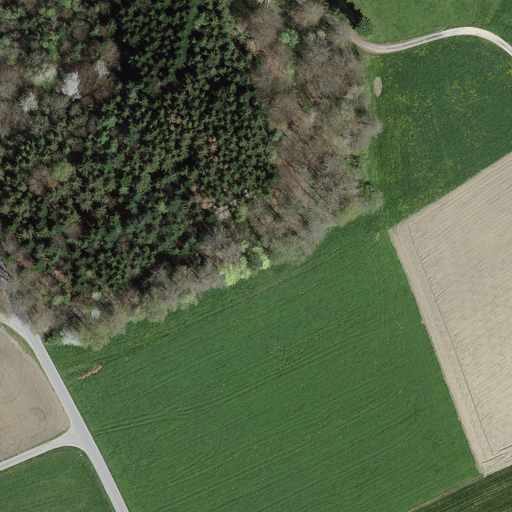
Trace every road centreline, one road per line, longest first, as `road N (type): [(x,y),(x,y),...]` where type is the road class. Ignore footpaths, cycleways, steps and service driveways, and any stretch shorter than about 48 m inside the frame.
road 1 (track): [(202,0),(149,125),(72,241),(48,297),(44,334),(34,340)]
road 2 (track): [(511,53),(463,32),(402,50),(370,50),(294,0)]
road 3 (unclassified): [(81,431),(0,267)]
